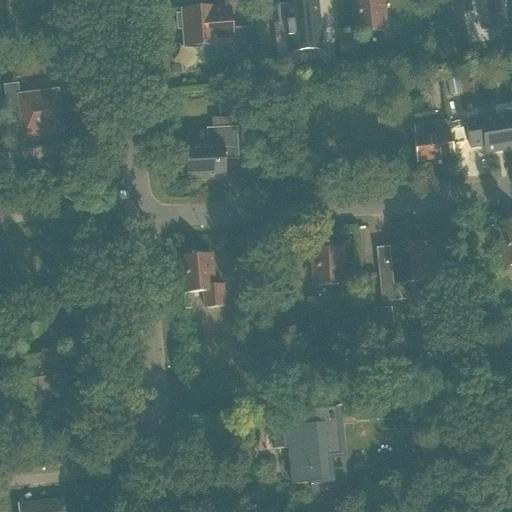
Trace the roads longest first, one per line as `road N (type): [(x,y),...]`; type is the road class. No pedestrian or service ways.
road 1 (residential): [(141,219),(355,208),(511,188)]
road 2 (residential): [(155,399),(141,219)]
road 3 (residential): [(0,481),(160,467)]
road 4 (residential): [(155,399),(0,421)]
road 5 (residential): [(134,144),(121,0)]
road 6 (residential): [(140,207),(0,219)]
road 7 (residential): [(0,159),(134,144)]
